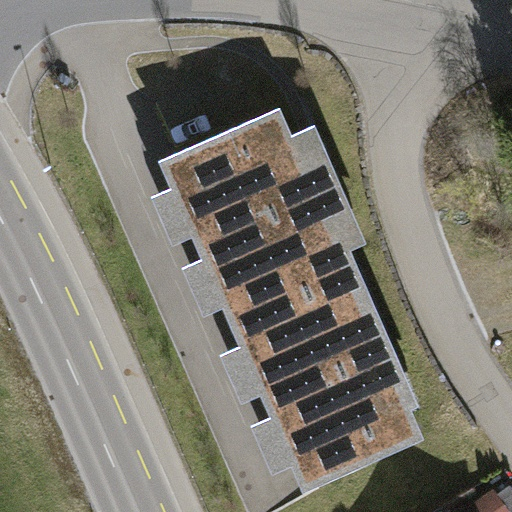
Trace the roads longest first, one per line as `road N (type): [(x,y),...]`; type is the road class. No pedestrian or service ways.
road 1 (residential): [(436,27),(407,105),(401,177),(429,275),(511,413)]
road 2 (tertiary): [(0,221),(133,511)]
road 3 (residential): [(256,0),(436,27)]
